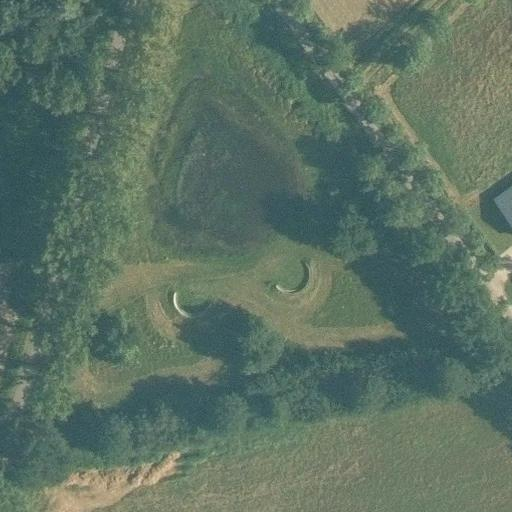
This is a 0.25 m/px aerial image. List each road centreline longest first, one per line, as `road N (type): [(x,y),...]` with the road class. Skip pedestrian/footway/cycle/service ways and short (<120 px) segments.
road 1 (unclassified): [(0,435),(129,0)]
road 2 (unclassified): [(279,0),(511,305)]
road 3 (track): [(351,93),(446,0)]
